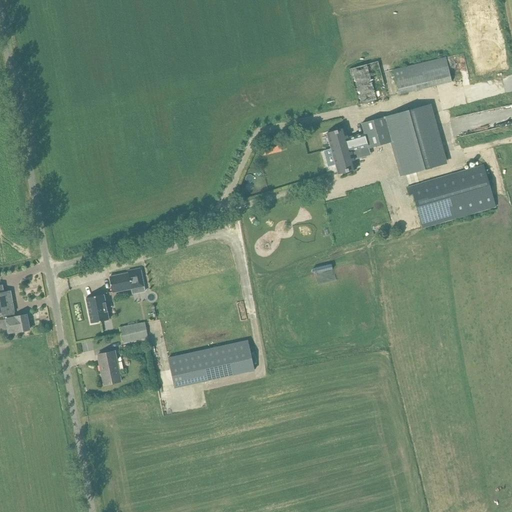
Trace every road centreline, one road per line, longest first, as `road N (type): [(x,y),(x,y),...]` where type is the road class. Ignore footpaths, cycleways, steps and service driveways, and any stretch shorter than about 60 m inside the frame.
road 1 (unclassified): [(92,511),(0,6)]
road 2 (unknown): [(48,273),(386,166)]
